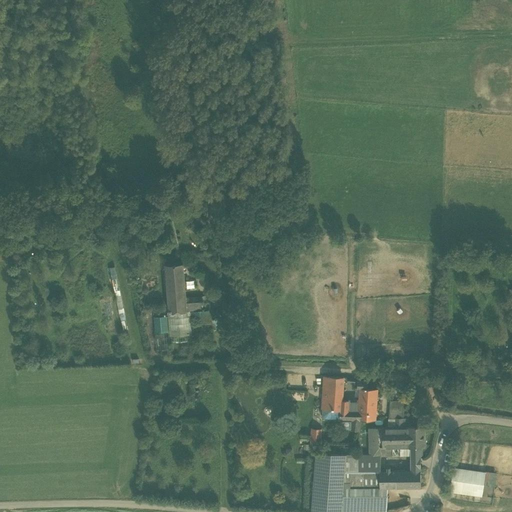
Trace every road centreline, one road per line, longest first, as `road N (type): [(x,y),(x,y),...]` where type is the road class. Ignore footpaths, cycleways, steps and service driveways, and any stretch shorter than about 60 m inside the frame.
road 1 (track): [(244,364),(149,366),(112,216)]
road 2 (unclassified): [(452,420),(409,382),(386,375),(244,364)]
road 3 (unclassified): [(0,506),(57,500),(210,511)]
